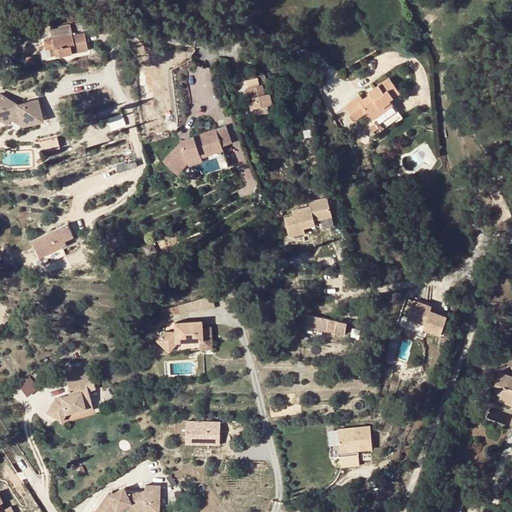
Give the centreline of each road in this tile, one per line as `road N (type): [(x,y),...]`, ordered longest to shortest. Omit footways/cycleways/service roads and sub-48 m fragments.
road 1 (residential): [(403,511),(475,327),(470,257),(511,238)]
road 2 (residential): [(276,511),(272,447),(240,325),(223,310)]
